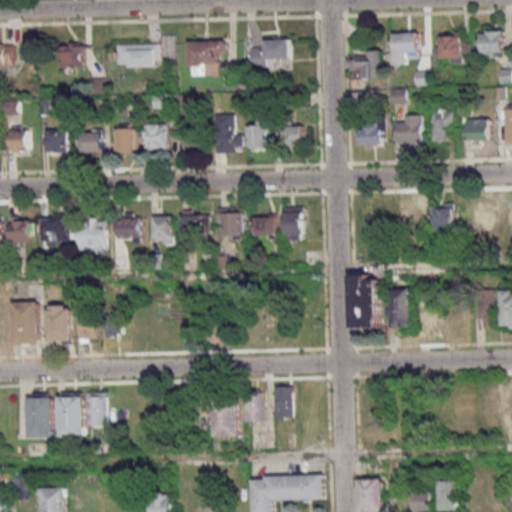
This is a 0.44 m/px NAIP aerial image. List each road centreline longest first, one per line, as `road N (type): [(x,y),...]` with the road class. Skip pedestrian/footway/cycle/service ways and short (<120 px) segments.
road 1 (residential): [(344,511),(327,0)]
road 2 (residential): [(511,173),(0,186)]
road 3 (residential): [(0,372),(511,359)]
road 4 (residential): [(0,9),(367,0)]
